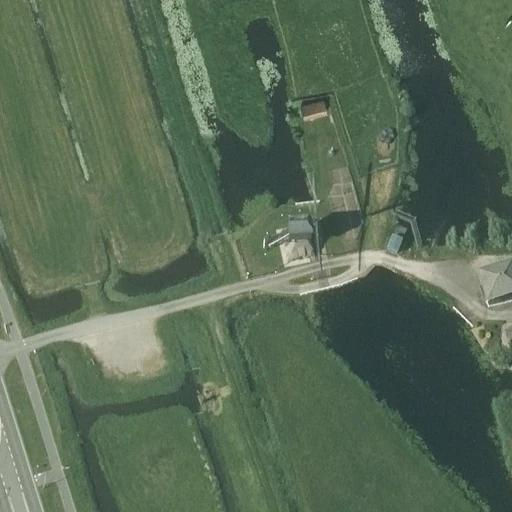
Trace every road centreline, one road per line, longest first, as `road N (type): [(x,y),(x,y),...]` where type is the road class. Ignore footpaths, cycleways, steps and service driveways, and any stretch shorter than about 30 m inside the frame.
road 1 (track): [(511,315),(477,312),(427,277),(380,260),(225,292)]
road 2 (unclassified): [(0,353),(225,292)]
